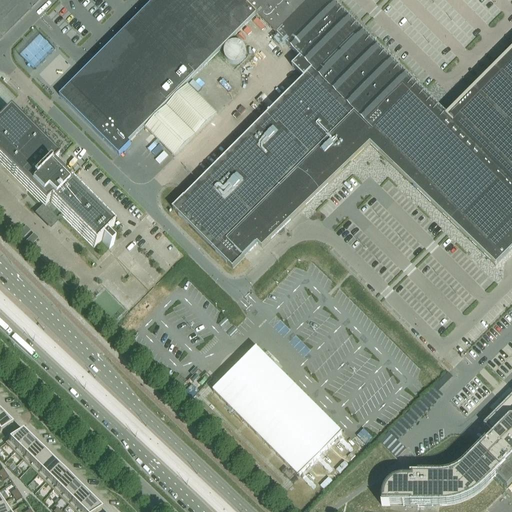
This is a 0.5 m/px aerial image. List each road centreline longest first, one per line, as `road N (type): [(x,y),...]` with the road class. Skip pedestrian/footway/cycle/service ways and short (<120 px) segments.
road 1 (secondary): [(246,511),(0,272)]
road 2 (unclassified): [(236,294),(0,59)]
road 3 (secondary): [(0,321),(202,511)]
road 4 (unclassified): [(166,511),(0,346)]
road 5 (residential): [(0,402),(110,511)]
